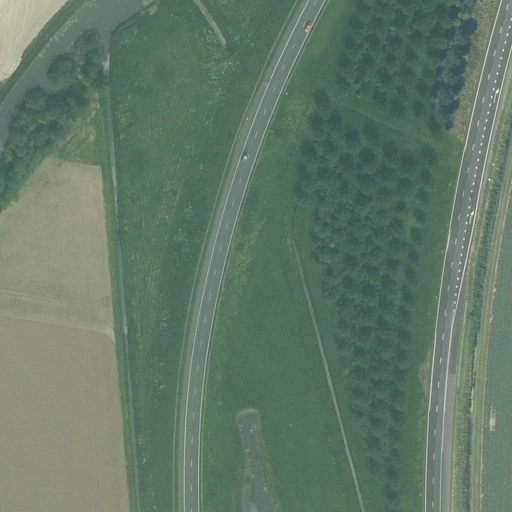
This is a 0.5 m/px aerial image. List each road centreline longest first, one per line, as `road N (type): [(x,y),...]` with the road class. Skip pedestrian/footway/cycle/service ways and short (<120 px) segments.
road 1 (motorway): [(317,0),(255,137),(214,276),(197,370),(191,511)]
road 2 (motorway): [(433,511),(456,232),(509,0)]
road 3 (track): [(132,511),(96,74)]
road 4 (track): [(0,97),(81,0)]
